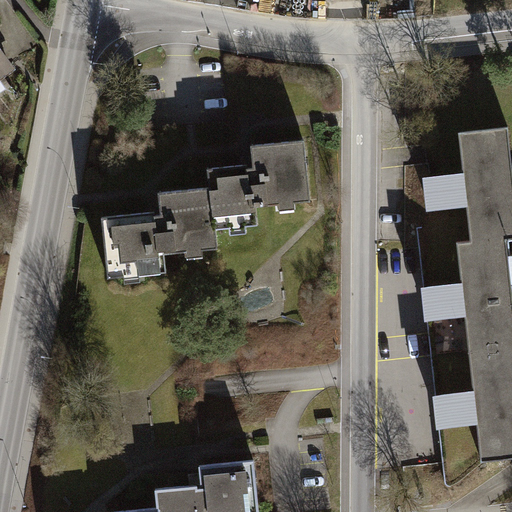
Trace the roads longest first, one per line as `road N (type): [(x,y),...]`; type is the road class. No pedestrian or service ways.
road 1 (tertiary): [(0,467),(82,0)]
road 2 (residential): [(511,20),(365,33),(263,28),(100,0)]
